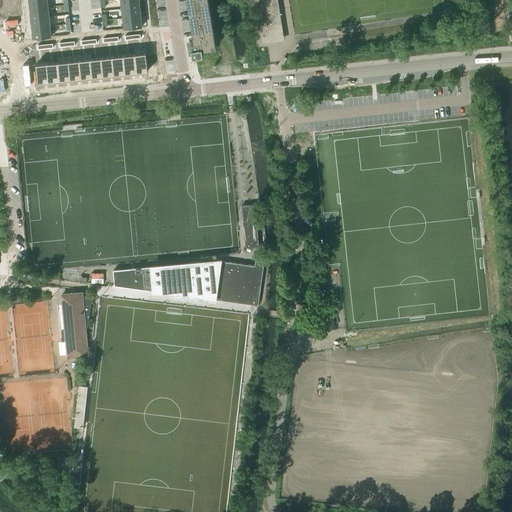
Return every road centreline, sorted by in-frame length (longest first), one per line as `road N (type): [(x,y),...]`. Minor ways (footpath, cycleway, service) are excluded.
road 1 (unclassified): [(271,511),(298,213),(276,82)]
road 2 (residential): [(276,82),(511,58)]
road 3 (residential): [(0,111),(189,91)]
